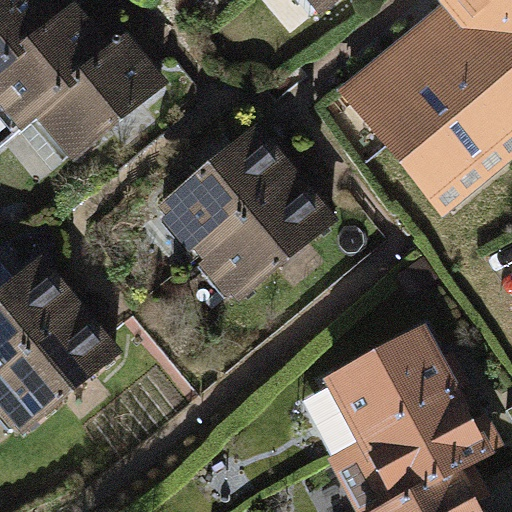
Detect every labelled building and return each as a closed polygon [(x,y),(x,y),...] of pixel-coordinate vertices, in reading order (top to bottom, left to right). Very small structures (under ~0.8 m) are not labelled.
[(0,0),(0,73),(72,12),(61,0),(57,0),(45,10),(36,0),(0,0)] [(315,0),(325,12),(338,0),(315,0)] [(511,137),(511,0),(455,0),(349,89),(440,197),(511,137)] [(40,113),(124,43),(112,29),(97,41),(72,12),(0,73),(0,95),(26,125),(40,113)] [(77,157),(161,88),(137,59),(152,47),(139,31),(124,43),(40,113),(77,157)] [(205,252),(309,166),(296,151),(281,163),(256,133),(167,207),(205,252)] [(205,252),(243,298),(331,224),(306,194),(322,181),(309,166),(205,252)] [(65,295),(40,265),(18,283),(2,264),(0,265),(0,375),(93,297),(80,282),(65,295)] [(93,297),(0,375),(0,396),(27,429),(116,356),(91,326),(106,313),(93,297)] [(456,394),(422,332),(330,381),(363,443),(456,394)] [(456,394),(363,443),(333,459),(360,511),(384,511),(458,472),(489,456),(456,394)] [(479,511),(458,472),(384,511),(479,511)]
